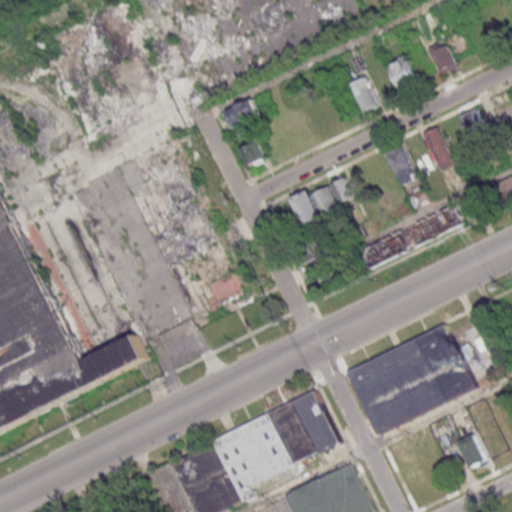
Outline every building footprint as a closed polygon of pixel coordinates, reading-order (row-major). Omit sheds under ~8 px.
[(443,74),(460,66),(447,39),(430,47),(443,74)] [(389,64),(404,91),(421,81),(406,54),(389,64)] [(366,114),(382,106),(368,75),(352,83),(366,114)] [(234,129),(263,116),(255,99),(226,112),(234,129)] [(474,143),(491,136),(479,106),(461,114),(474,143)] [(456,164),(442,126),(426,132),(441,170),(456,164)] [(258,139),(241,149),(251,167),(268,157),(258,139)] [(407,145),(389,151),(400,183),(418,177),(407,145)] [(149,363),(0,437),(0,162),(97,356),(135,338),(149,363)] [(342,204),(357,197),(347,174),(332,180),(342,204)] [(508,202),(511,199),(511,178),(499,185),(508,202)] [(343,211),(329,184),(316,191),(330,218),(343,211)] [(432,200),(425,186),(408,196),(416,209),(432,200)] [(326,219),(311,188),(293,197),(309,228),(326,219)] [(125,202),(136,223),(142,220),(132,198),(125,202)] [(374,267),(466,224),(458,205),(365,248),(374,267)] [(383,435),(480,389),(449,327),(353,376),(383,435)] [(179,511),(228,511),(344,453),(314,395),(160,475),(179,511)] [(461,442),(474,468),(490,460),(477,435),(461,442)] [(290,495),(298,511),(378,511),(354,464),(290,495)]
